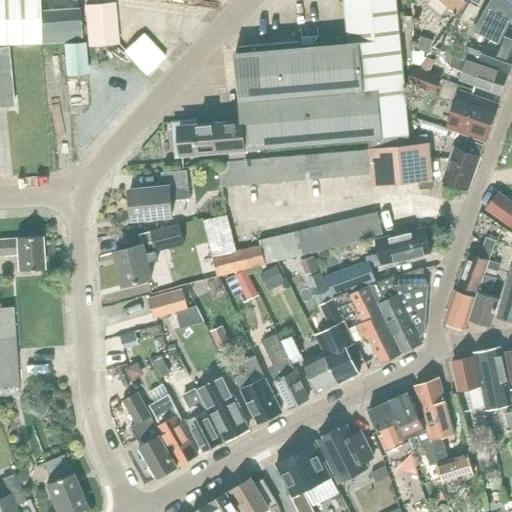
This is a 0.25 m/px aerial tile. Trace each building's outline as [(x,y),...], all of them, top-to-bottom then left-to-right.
[(79,8),(40,10),(39,0),(0,0),(0,45),(42,43),(42,44),(82,41),(79,8)] [(345,0),(348,43),(236,53),(242,122),(237,123),(237,120),(229,121),(229,123),(198,126),(197,120),(174,122),(176,142),(182,142),(183,155),(184,155),(184,153),(231,149),(231,157),(246,156),(245,148),(369,137),(370,148),(372,148),(374,184),(397,182),(397,181),(420,179),(421,189),(433,188),(430,142),(410,144),(409,135),(410,135),(397,0),(345,0)] [(277,19),(290,12),(282,0),(266,0),(267,0),(277,19)] [(440,0),(457,14),(468,0),(440,0)] [(491,0),(486,11),(476,30),(498,42),(511,15),(511,1),(510,0),(491,0)] [(470,2),(462,17),(469,21),(477,6),(470,2)] [(90,45),(118,42),(115,4),(87,6),(90,45)] [(468,47),(465,57),(511,74),(511,69),(511,29),(510,29),(502,49),(487,44),(484,52),(468,47)] [(147,75),(166,57),(143,33),(124,51),(147,75)] [(433,40),(421,37),(418,48),(429,52),(433,40)] [(84,44),(64,45),(66,76),(87,75),(84,44)] [(0,108),(6,107),(15,106),(12,46),(0,47),(0,108)] [(468,59),(467,61),(454,56),(450,67),(464,71),(460,80),(477,84),(476,87),(502,96),(509,76),(510,73),(481,63),(468,59)] [(426,57),(422,67),(431,71),(435,62),(426,57)] [(409,81),(437,92),(443,78),(414,68),(409,81)] [(202,69),(202,80),(218,81),(218,70),(202,69)] [(448,129),(485,143),(500,105),(462,91),(448,129)] [(480,158),(484,147),(468,141),(464,152),(455,149),(443,182),(468,191),(480,158)] [(357,175),(370,174),(368,151),(355,152),(357,175)] [(345,176),(357,175),(355,152),(343,153),(345,176)] [(332,177),(345,176),(343,153),(330,154),(332,177)] [(320,178),(332,177),(330,154),(318,155),(320,178)] [(307,179),(320,178),(318,155),(306,156),(307,179)] [(283,181),(307,179),(306,156),(281,159),(283,181)] [(270,182),(283,181),(281,159),(268,160),(270,182)] [(257,183),(270,182),(268,160),(255,161),(257,183)] [(245,184),(257,183),(255,161),(243,162),(245,184)] [(221,186),(245,184),(243,162),(219,164),(221,186)] [(170,200),(190,198),(187,171),(162,173),(163,186),(130,189),(132,219),(171,215),(170,200)] [(511,226),(511,201),(499,193),(487,209),(511,226)] [(372,238),(384,235),(378,211),(366,214),(372,238)] [(372,238),(366,214),(354,217),(360,241),(372,238)] [(228,215),(205,221),(208,233),(231,227),(228,215)] [(349,244),(360,241),(354,217),(342,220),(349,244)] [(349,244),(342,220),(330,223),(337,247),(349,244)] [(325,250),(337,247),(330,223),(318,226),(325,250)] [(155,251),(184,244),(179,225),(140,234),(143,245),(115,252),(123,286),(151,279),(147,262),(157,259),(155,251)] [(325,250),(318,226),(306,229),(313,253),(325,250)] [(231,227),(208,233),(214,257),(237,251),(231,227)] [(301,256),(313,253),(306,229),(295,232),(301,256)] [(368,256),(369,260),(372,267),(383,264),(383,265),(431,253),(425,229),(378,241),(380,253),(368,256)] [(290,259),(301,256),(295,232),(283,235),(290,259)] [(17,271),(43,269),(40,235),(16,237),(16,238),(0,239),(0,255),(16,254),(17,271)] [(279,262),(290,259),(283,235),(272,238),(279,262)] [(459,284),(479,291),(491,257),(498,240),(489,237),(482,256),(471,252),(459,284)] [(260,241),(261,245),(267,265),(279,262),(272,238),(260,241)] [(261,245),(237,251),(214,257),(219,276),(267,265),(261,245)] [(316,269),(312,257),(301,261),(305,273),(316,269)] [(378,282),(372,267),(369,260),(327,275),(336,298),(356,288),(357,291),(370,286),(378,283),(378,282)] [(488,273),(497,276),(500,264),(491,262),(488,273)] [(199,266),(189,269),(194,287),(204,284),(199,266)] [(283,282),(275,266),(261,273),(269,289),(283,282)] [(429,285),(424,269),(423,268),(390,278),(378,282),(378,283),(370,286),(403,352),(422,342),(416,330),(426,325),(429,285)] [(247,270),(237,275),(246,293),(256,288),(247,270)] [(500,298),(491,295),(492,290),(494,291),(498,277),(486,274),(480,291),(479,291),(477,296),(470,318),(491,325),(500,298)] [(511,274),(500,315),(511,319),(511,274)] [(401,352),(403,352),(370,286),(357,291),(350,295),(363,321),(355,326),(362,340),(368,336),(380,362),(401,352)] [(182,289),(151,298),(157,319),(188,310),(182,289)] [(331,289),(317,295),(322,305),(335,299),(331,289)] [(470,318),(477,296),(456,290),(445,320),(468,327),(470,318)] [(321,306),(332,328),(346,320),(335,299),(322,305),(321,306)] [(0,387),(18,386),(15,335),(14,307),(0,307),(0,387)] [(212,332),(221,350),(233,345),(224,326),(212,332)] [(345,342),(338,346),(329,329),(316,335),(324,352),(323,353),(338,383),(359,373),(345,342)] [(135,332),(120,336),(123,347),(138,343),(135,332)] [(282,341),(283,340),(280,334),(263,341),(274,365),(269,368),(275,381),(288,408),(309,398),(296,371),(293,364),(282,341)] [(303,359),(300,354),(301,353),(293,335),(283,340),(282,341),(293,364),(303,359)] [(500,348),(476,353),(488,409),(511,403),(509,387),(503,388),(502,381),(507,380),(500,348)] [(318,393),(338,383),(323,353),(303,363),(318,393)] [(229,355),(222,358),(227,368),(234,364),(229,355)] [(281,412),(265,379),(266,379),(256,356),(244,362),(248,373),(236,378),(242,391),(259,424),(281,412)] [(155,361),(163,377),(170,374),(162,358),(155,361)] [(453,362),(456,374),(459,390),(470,388),(475,409),(486,407),(475,358),(453,362)] [(137,362),(127,368),(132,377),(142,371),(137,362)] [(224,376),(200,388),(225,441),(249,429),(232,396),(233,395),(224,376)] [(445,444),(443,437),(455,433),(441,378),(416,387),(430,433),(439,458),(448,455),(445,444)] [(222,442),(206,412),(196,390),(184,395),(195,418),(188,422),(203,452),(222,442)] [(160,436),(162,434),(138,393),(123,401),(136,424),(131,428),(141,446),(139,447),(157,478),(177,466),(160,436)] [(438,463),(422,425),(408,393),(391,401),(409,441),(412,450),(422,446),(430,465),(438,463)] [(183,419),(176,407),(170,394),(151,405),(160,422),(165,420),(165,422),(158,426),(163,434),(162,434),(179,465),(198,455),(181,425),(183,419)] [(43,415),(49,404),(34,396),(28,407),(43,415)] [(387,451),(409,441),(391,401),(369,411),(387,451)] [(326,434),(325,435),(326,437),(319,440),(339,482),(369,468),(366,461),(375,456),(362,431),(353,436),(348,425),(340,430),(339,428),(326,434)] [(291,496),(299,511),(313,511),(303,491),(331,477),(315,445),(276,464),(292,495),(291,496)] [(465,476),(475,473),(470,454),(440,464),(452,500),(467,482),(465,476)] [(57,511),(73,511),(85,507),(72,474),(70,474),(63,455),(44,463),(52,482),(47,484),(57,511)] [(384,467),(372,473),(376,481),(388,475),(384,467)] [(0,511),(18,511),(16,505),(26,500),(15,473),(3,479),(9,494),(0,497),(0,511)] [(263,511),(278,504),(263,479),(255,484),(252,478),(231,490),(243,511),(263,511)] [(239,511),(228,493),(195,511),(239,511)]
